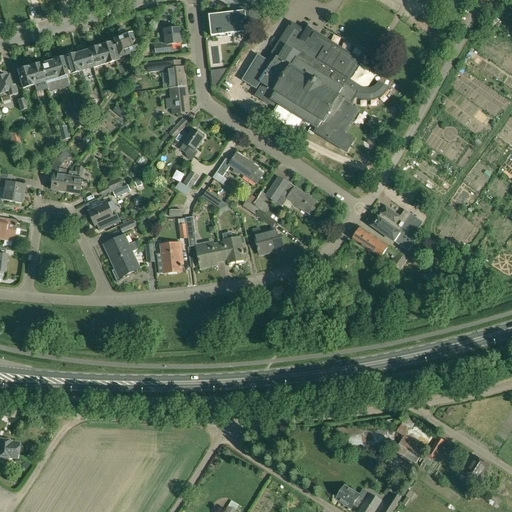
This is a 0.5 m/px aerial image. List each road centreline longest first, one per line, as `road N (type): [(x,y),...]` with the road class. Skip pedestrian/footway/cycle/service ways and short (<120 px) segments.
road 1 (primary): [(511,329),(282,376),(174,383),(34,378)]
road 2 (residential): [(363,209),(207,102),(194,0)]
road 3 (residential): [(363,209),(327,250),(296,269),(199,293),(104,301)]
road 4 (residential): [(363,209),(478,0)]
road 5 (unclassified): [(227,433),(209,421),(1,412)]
road 6 (residential): [(104,301),(70,215),(50,208),(38,217),(26,296)]
road 7 (residential): [(418,403),(241,424),(227,433)]
road 8 (tertiary): [(0,44),(150,0)]
road 9 (residential): [(336,511),(227,433)]
